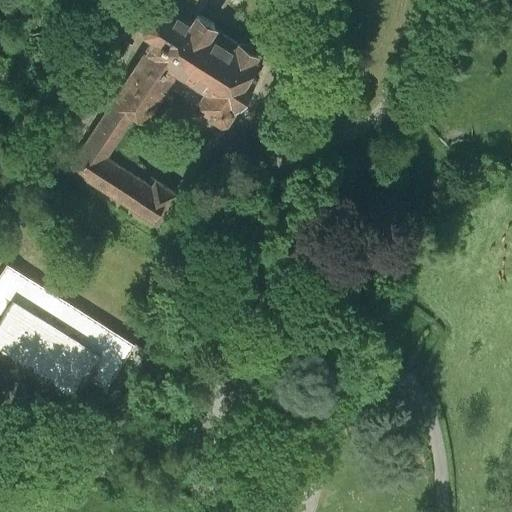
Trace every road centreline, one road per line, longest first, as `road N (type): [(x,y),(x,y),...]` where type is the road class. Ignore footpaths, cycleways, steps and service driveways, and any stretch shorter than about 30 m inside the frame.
road 1 (track): [(306,511),(339,399),(381,376),(400,382),(429,421),(440,511)]
road 2 (track): [(266,192),(230,367),(217,511)]
